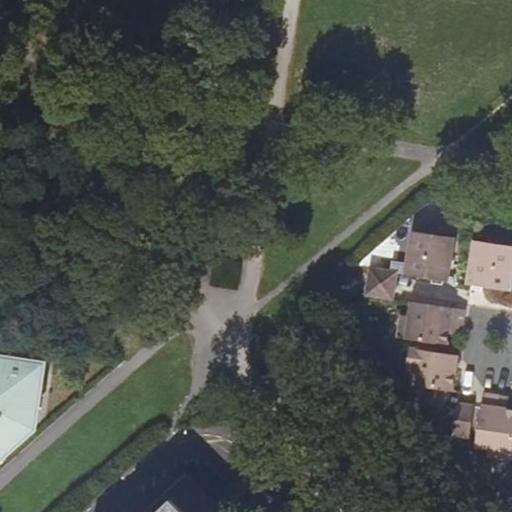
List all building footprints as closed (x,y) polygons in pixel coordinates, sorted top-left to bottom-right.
[(366,292),(395,296),(399,271),(449,279),(451,273),(457,236),(414,229),(409,262),(395,259),(393,268),(370,265),(366,292)] [(511,243),(477,238),(471,276),(470,282),(511,287),(511,243)] [(467,307),(413,299),(410,312),(402,311),(399,334),(449,342),(452,321),(464,323),(467,307)] [(454,388),(460,353),(411,346),(409,365),(414,366),(412,382),(454,388)] [(0,460),(35,429),(46,364),(0,356),(0,460)] [(487,391),(484,405),(478,444),(491,446),(490,455),(511,457),(511,405),(500,404),(502,393),(487,391)] [(471,436),(476,404),(460,402),(455,433),(471,436)] [(223,511),(187,473),(146,511),(223,511)]
